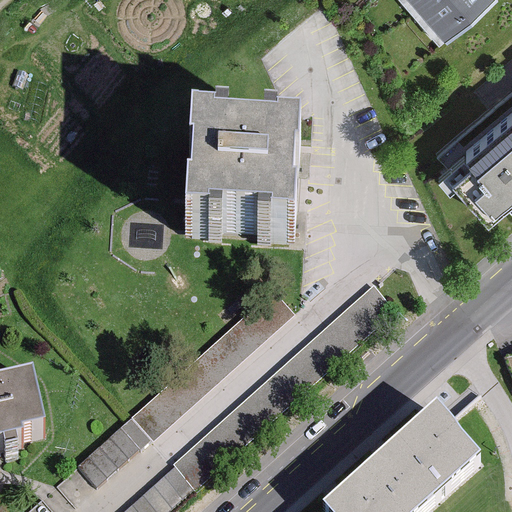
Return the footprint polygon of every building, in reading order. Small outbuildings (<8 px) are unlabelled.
[(408,0),(442,40),(490,0),(408,0)] [(511,209),(511,118),(445,179),(490,229),(511,209)] [(306,155),(201,152),(198,245),(303,248),(306,155)] [(171,511),(394,314),(374,291),(126,511),(171,511)] [(131,424),(80,469),(97,488),(150,440),(155,445),(296,318),(274,294),(131,424)] [(32,385),(0,392),(0,455),(23,450),(21,445),(45,439),(32,385)] [(430,511),(479,469),(445,431),(440,425),(436,420),(390,461),(343,503),(332,511),(430,511)]
